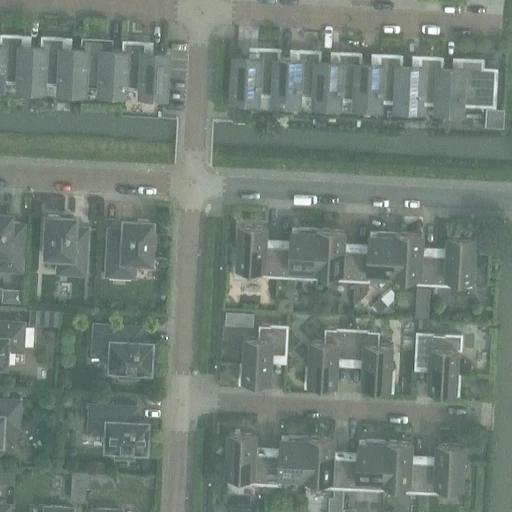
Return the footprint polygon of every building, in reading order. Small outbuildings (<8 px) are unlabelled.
[(0,43),(0,79),(18,80),(17,88),(41,89),(41,81),(41,45),(21,44),(22,35),(1,34),(0,43)] [(41,45),(41,81),(58,82),(58,90),(81,91),(82,83),(82,47),(62,46),(62,37),(42,36),(41,45)] [(82,47),(82,83),(99,84),(99,92),(122,94),(122,85),(122,49),(103,48),(103,40),(82,38),(82,47)] [(122,49),(122,85),(140,86),(139,94),(163,96),(165,51),(144,50),(144,42),(123,41),(123,49),(122,49)] [(259,93),(277,94),(279,58),(280,49),(259,48),(259,57),(237,55),(235,100),(259,101),(259,93)] [(279,58),(277,94),(276,102),(299,103),(300,95),(318,96),(320,60),(321,52),(300,50),(300,59),(279,58)] [(320,60),(318,96),(317,104),(340,106),(341,97),(358,98),(361,62),(361,54),(341,52),(340,61),(320,60)] [(361,62),(358,98),(358,106),(381,108),(381,99),(399,100),(402,64),(402,56),(382,54),(381,63),(361,62)] [(402,64),(399,100),(398,108),(421,110),(422,101),(440,103),(442,66),(443,58),(422,57),(422,65),(402,64)] [(442,66),(440,103),(439,110),(462,112),(463,104),(495,106),(498,70),(483,69),(484,60),(463,59),(463,67),(442,66)] [(233,121),(233,122),(241,122),(245,122),(245,112),(233,112),(233,121)] [(316,118),(316,127),(325,127),(325,118),(316,118)] [(9,222),(10,213),(0,212),(0,269),(21,271),(24,223),(9,222)] [(73,226),(74,216),(45,215),(43,255),(57,255),(56,272),(85,274),(88,226),(73,226)] [(150,233),(151,220),(122,219),(122,228),(107,228),(105,275),(134,277),(135,259),(149,260),(149,247),(153,247),(154,233),(150,233)] [(233,254),(233,278),(256,279),(256,275),(277,276),(278,247),(268,246),(269,226),(238,225),(236,254),(233,254)] [(278,247),(277,276),(316,278),(319,229),(292,228),(291,248),(278,247)] [(319,229),(316,278),(317,278),(317,271),(340,272),(340,279),(354,280),(356,251),(343,250),(344,230),(319,229)] [(356,251),(354,280),(356,280),(368,281),(369,273),(394,274),(394,275),(397,233),(370,232),(369,251),(356,251)] [(397,233),(394,275),(418,276),(418,283),(432,284),(434,255),(421,254),(422,234),(397,233)] [(434,255),(432,284),(472,286),(474,237),(449,236),(448,256),(434,255)] [(354,280),(353,299),(359,300),(367,293),(368,281),(356,280),(354,280)] [(2,288),(1,302),(21,303),(22,289),(2,288)] [(80,291),(79,305),(93,305),(93,292),(80,291)] [(381,297),(373,304),(379,312),(379,316),(392,317),(393,307),(386,307),(388,305),(381,297)] [(416,306),(416,317),(429,317),(430,307),(416,306)] [(30,309),(29,323),(57,324),(58,311),(30,309)] [(226,310),(225,324),(240,324),(240,311),(226,310)] [(432,319),(419,318),(418,328),(432,328),(432,319)] [(0,363),(4,364),(5,350),(22,351),(23,322),(0,320),(0,363)] [(137,369),(148,369),(150,341),(140,340),(141,326),(93,323),(92,352),(109,353),(108,367),(119,368),(119,377),(137,378),(137,369)] [(245,363),(241,363),(239,383),(260,384),(260,380),(269,380),(271,354),(286,355),(287,326),(259,324),(258,338),(246,337),(245,363)] [(336,357),(350,358),(352,329),(325,328),(324,341),(312,340),(310,367),(306,366),(305,386),(325,387),(326,383),(335,384),(336,357)] [(380,331),(352,329),(350,358),(365,359),(363,385),(373,386),(373,390),(393,391),(394,371),(390,370),(391,344),(379,344),(380,331)] [(456,374),(457,349),(461,349),(462,335),(417,332),(416,361),(431,362),(429,389),(439,389),(438,393),(459,394),(460,374),(456,374)] [(63,393),(58,397),(58,403),(62,406),(68,406),(72,402),(72,397),(69,393),(63,393)] [(0,441),(0,442),(1,428),(18,428),(20,400),(0,398),(0,441)] [(115,448),(114,457),(132,458),(133,449),(144,449),(145,421),(136,420),(137,406),(89,403),(87,432),(105,433),(104,447),(115,448)] [(230,432),(228,475),(252,476),(251,483),(266,483),(268,454),(254,454),(255,434),(230,432)] [(268,454),(266,483),(280,484),(280,476),(305,477),(305,485),(306,486),(308,437),(281,435),(280,455),(268,454)] [(308,437),(306,486),(344,488),(346,458),(332,458),(333,438),(308,437)] [(346,458),(344,488),(384,490),(386,441),(359,439),(358,459),(346,458)] [(386,441),(384,490),(385,490),(385,483),(408,484),(407,491),(422,492),(424,463),(410,462),(411,442),(386,441)] [(424,463),(422,492),(437,492),(437,486),(462,487),(464,445),(438,443),(437,463),(424,463)] [(0,482),(13,483),(14,468),(0,466),(0,482)] [(72,472),(70,500),(84,500),(85,486),(86,486),(86,472),(72,472)] [(86,472),(86,486),(115,487),(115,474),(86,472)] [(0,511),(8,511),(9,504),(0,503),(0,511)]
